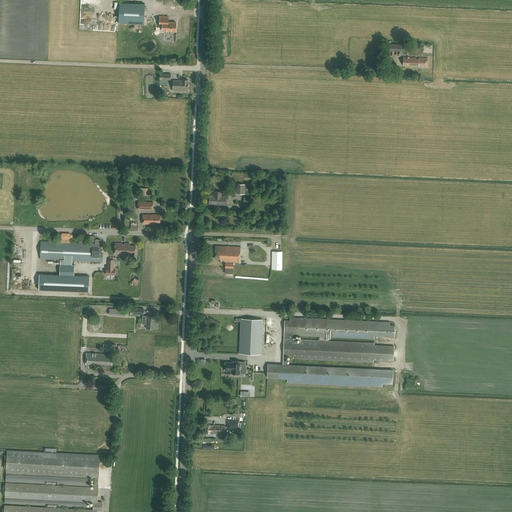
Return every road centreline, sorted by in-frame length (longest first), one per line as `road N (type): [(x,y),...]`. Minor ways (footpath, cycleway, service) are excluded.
road 1 (tertiary): [(181,511),(205,0)]
road 2 (track): [(198,67),(0,60)]
road 3 (track): [(378,71),(198,67)]
